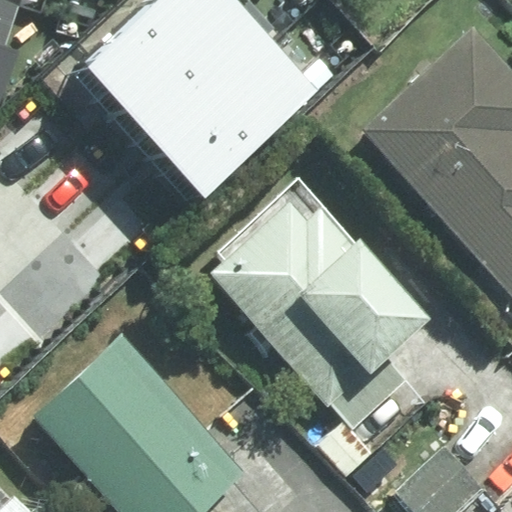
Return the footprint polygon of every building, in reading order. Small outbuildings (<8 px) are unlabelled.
[(218,0),(131,0),(64,64),(107,108),(220,1),(218,0)] [(220,1),(107,108),(145,149),(260,43),(220,1)] [(511,75),(469,28),(359,129),(511,294),(511,75)] [(260,43),(145,149),(186,192),(300,86),(260,43)] [(293,179),(200,264),(327,402),(379,354),(420,317),(293,179)] [(117,338),(31,416),(119,511),(195,511),(240,472),(117,338)] [(379,354),(327,402),(350,428),(402,379),(379,354)] [(394,491),(412,511),(449,511),(477,487),(441,448),(394,491)] [(0,511),(20,511),(9,500),(0,509),(0,511)]
